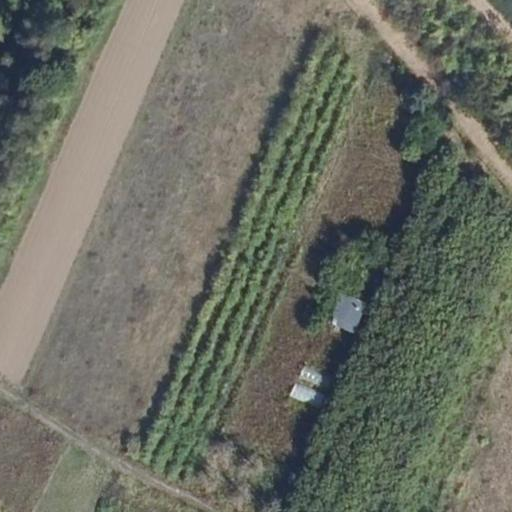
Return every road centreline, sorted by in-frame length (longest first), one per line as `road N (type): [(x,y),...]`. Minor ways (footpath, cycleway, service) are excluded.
road 1 (track): [(359,0),(511,173),(511,28),(485,0)]
road 2 (track): [(0,397),(201,511)]
